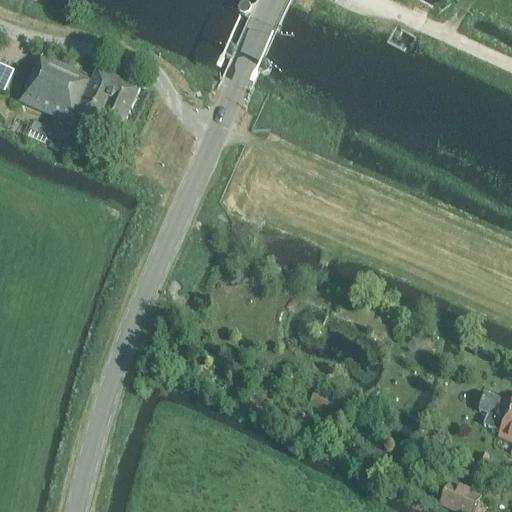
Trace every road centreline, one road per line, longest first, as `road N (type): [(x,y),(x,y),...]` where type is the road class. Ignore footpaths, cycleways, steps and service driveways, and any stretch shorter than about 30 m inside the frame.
road 1 (tertiary): [(75,511),(114,372),(218,132)]
road 2 (unclassified): [(218,132),(184,114),(139,63),(0,28)]
road 3 (track): [(361,0),(511,67)]
road 4 (tertiary): [(218,132),(274,0)]
